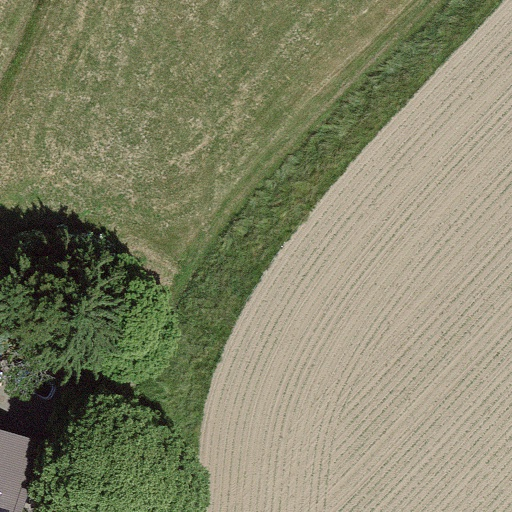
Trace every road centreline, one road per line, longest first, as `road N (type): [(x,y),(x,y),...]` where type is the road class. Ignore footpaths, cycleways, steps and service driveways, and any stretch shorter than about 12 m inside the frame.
road 1 (track): [(114,366),(236,195),(429,0)]
road 2 (residential): [(71,511),(114,366)]
